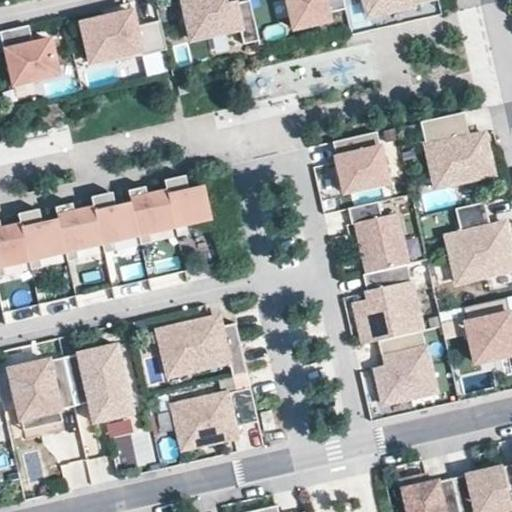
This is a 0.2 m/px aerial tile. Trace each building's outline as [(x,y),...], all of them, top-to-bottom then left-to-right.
[(224,0),(183,0),(195,38),(239,25),(245,46),(262,41),(250,0),(245,0),(226,6),(224,0)] [(345,6),(343,0),(289,0),(296,28),(330,20),(328,10),(345,6)] [(365,0),(369,15),(433,0),(365,0)] [(135,27),(131,14),(84,26),(93,61),(145,49),(147,57),(168,52),(161,21),(135,27)] [(29,44),(25,27),(3,32),(16,87),(63,76),(54,39),(29,44)] [(164,55),(142,58),(145,78),(166,76),(164,55)] [(466,111),(420,121),(435,188),(495,176),(486,133),(471,136),(466,111)] [(378,133),(334,142),(345,189),(389,180),(378,133)] [(187,179),(166,185),(169,196),(176,226),(179,237),(188,234),(186,223),(211,217),(205,187),(190,191),(187,179)] [(150,231),(176,226),(169,196),(149,201),(145,187),(130,190),(132,204),(138,234),(143,244),(153,242),(150,231)] [(114,197),(94,201),(95,212),(104,242),(106,254),(115,251),(113,239),(138,234),(132,204),(117,207),(114,197)] [(446,236),(456,280),(511,267),(511,255),(505,224),(493,227),(486,201),(456,208),(462,233),(446,236)] [(378,202),(351,208),(354,221),(359,222),(370,272),(405,263),(394,215),(381,218),(378,202)] [(59,221),(66,251),(69,262),(79,259),(76,249),(104,242),(95,212),(76,217),(73,204),(56,208),(59,221)] [(41,213),(21,217),(21,229),(29,259),(33,270),(43,267),(40,257),(66,251),(59,221),(44,225),(41,213)] [(0,229),(0,277),(7,276),(5,265),(29,259),(21,229),(1,233),(0,229)] [(411,265),(417,289),(431,285),(425,262),(411,265)] [(405,263),(370,272),(361,274),(373,320),(359,324),(365,346),(378,342),(422,331),(405,263)] [(511,324),(505,296),(461,307),(475,361),(511,352),(511,324)] [(209,321),(158,333),(164,362),(188,359),(190,373),(230,365),(233,376),(248,371),(235,323),(210,330),(209,321)] [(422,331),(378,342),(385,366),(378,367),(387,400),(436,391),(422,331)] [(118,346),(64,358),(74,406),(91,402),(95,420),(134,413),(118,346)] [(64,358),(9,371),(20,419),(26,417),(74,406),(64,358)] [(251,387),(175,406),(186,448),(239,437),(237,424),(259,419),(251,387)] [(276,428),(269,409),(261,411),(268,431),(276,428)] [(68,490),(90,484),(84,460),(62,466),(68,490)] [(503,473),(511,501),(511,464),(502,467),(503,473)] [(489,470),(452,478),(458,511),(461,511),(476,510),(476,511),(492,511),(511,507),(511,504),(511,501),(503,473),(492,476),(489,470)] [(416,483),(403,485),(409,511),(458,511),(452,478),(417,487),(416,483)] [(281,511),(280,502),(240,511),(281,511)]
